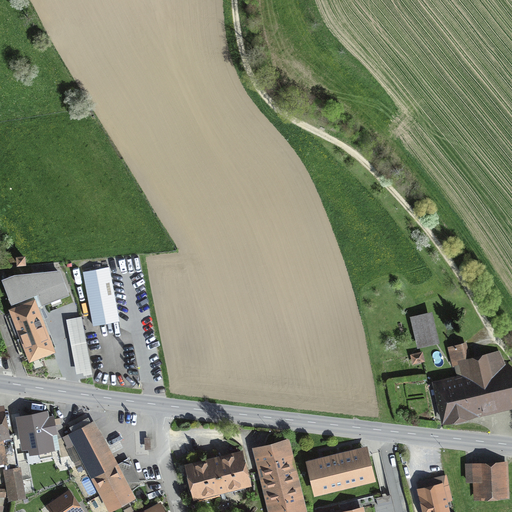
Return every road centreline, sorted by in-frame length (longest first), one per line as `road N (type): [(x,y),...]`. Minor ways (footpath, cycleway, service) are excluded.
road 1 (secondary): [(511,444),(0,381)]
road 2 (track): [(234,0),(243,57),(260,91),(385,182),(511,354)]
